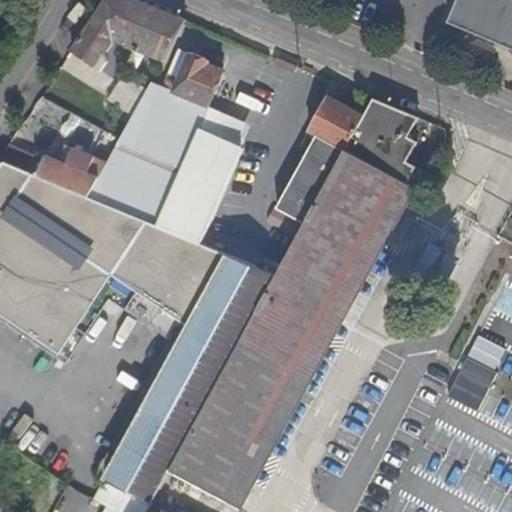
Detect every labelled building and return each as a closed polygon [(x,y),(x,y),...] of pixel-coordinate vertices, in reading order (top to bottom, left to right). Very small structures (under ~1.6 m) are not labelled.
[(163,59),(185,19),(139,0),(104,0),(71,49),(86,60),(97,67),(100,69),(105,62),(103,53),(113,38),(134,47),(132,52),(145,58),(148,53),(163,59)] [(511,62),(511,0),(451,0),(444,16),(508,43),(511,63),(511,62)] [(174,89),(208,104),(224,70),(209,62),(207,60),(190,53),(187,58),(174,51),(165,71),(166,79),(176,83),(174,89)] [(294,71),(298,65),(297,64),(275,55),(272,62),(294,71)] [(119,57),(112,69),(122,76),(129,65),(119,57)] [(92,76),(97,67),(86,60),(80,68),(92,76)] [(160,225),(204,129),(214,107),(208,104),(174,89),(152,79),(120,137),(108,158),(88,196),(160,225)] [(307,222),(366,115),(327,94),(299,144),(309,149),(277,207),(307,222)] [(375,98),(418,116),(419,113),(375,97),(375,98)] [(409,135),(418,116),(375,98),(366,115),(307,222),(278,273),(170,469),(227,499),(401,177),(410,181),(418,164),(411,160),(420,141),(409,135)] [(160,225),(201,241),(204,237),(244,146),(204,129),(160,225)] [(0,160),(88,196),(108,158),(64,143),(58,160),(45,154),(43,158),(8,142),(0,153),(0,160)] [(153,501),(170,469),(278,273),(201,241),(160,225),(88,196),(0,160),(0,311),(76,362),(130,283),(191,325),(108,478),(153,501)] [(458,252),(427,235),(406,276),(437,291),(458,252)] [(475,334),(446,396),(476,411),(506,349),(475,334)] [(141,511),(112,496),(103,511),(141,511)]
